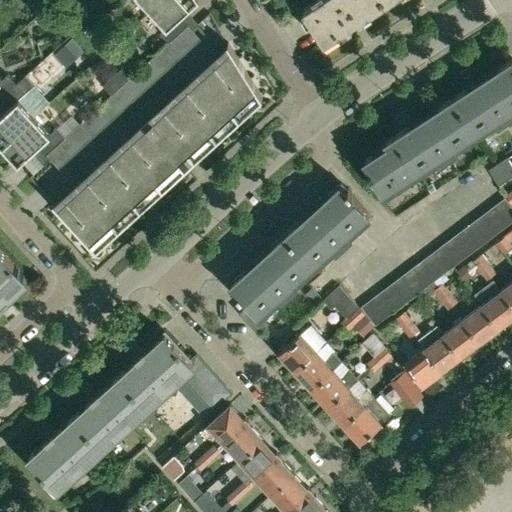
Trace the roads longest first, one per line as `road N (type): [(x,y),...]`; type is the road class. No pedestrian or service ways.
road 1 (residential): [(359,494),(177,289)]
road 2 (residential): [(177,289),(331,155),(315,115)]
road 3 (residential): [(153,262),(315,115)]
road 4 (residential): [(315,115),(494,0)]
road 5 (residential): [(359,494),(511,367)]
road 6 (residential): [(0,401),(104,304)]
road 7 (residential): [(315,115),(245,0)]
